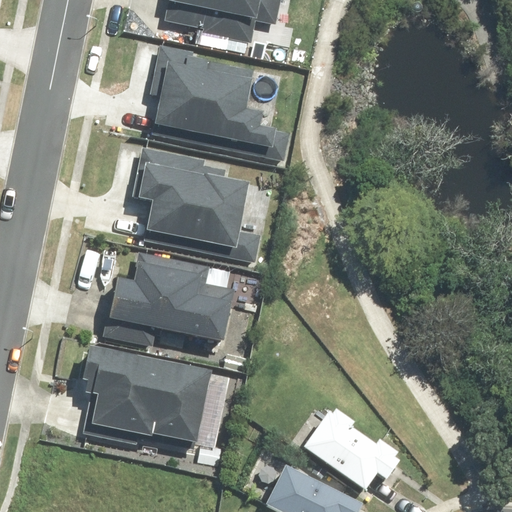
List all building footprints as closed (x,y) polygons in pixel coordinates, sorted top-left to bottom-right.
[(170,0),(165,27),(257,44),(262,21),(280,25),(284,0),(170,0)] [(160,44),(151,86),(162,88),(154,129),(280,154),(285,128),(264,123),(266,112),(241,107),(249,70),(193,58),(195,51),(160,44)] [(132,196),(150,200),(142,236),(254,260),(259,234),(238,229),(247,184),(225,179),(228,164),(142,146),(132,196)] [(121,264),(105,337),(157,347),(161,328),(231,343),(242,290),(208,283),(211,270),(142,255),(139,268),(121,264)] [(217,371),(96,347),(80,431),(201,455),(217,371)] [(394,456),(325,412),(303,447),(363,485),(372,470),(381,475),(394,456)] [(352,511),(358,502),(286,464),(267,501),(288,511),(352,511)]
